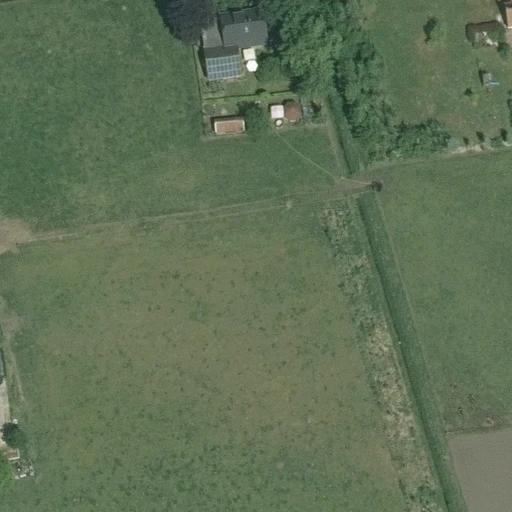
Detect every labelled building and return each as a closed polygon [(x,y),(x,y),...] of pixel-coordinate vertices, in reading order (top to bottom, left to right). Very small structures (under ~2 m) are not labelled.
[(204,55),(207,84),(242,80),(239,50),(267,46),(263,17),(240,20),(239,18),(220,20),(225,52),(204,55)] [(294,68),(299,56),(287,51),(282,63),(294,68)] [(218,127),(221,138),(249,130),(246,119),(218,127)] [(0,384),(10,386),(12,372),(0,370),(0,384)] [(0,413),(15,411),(12,391),(0,392),(0,413)]
